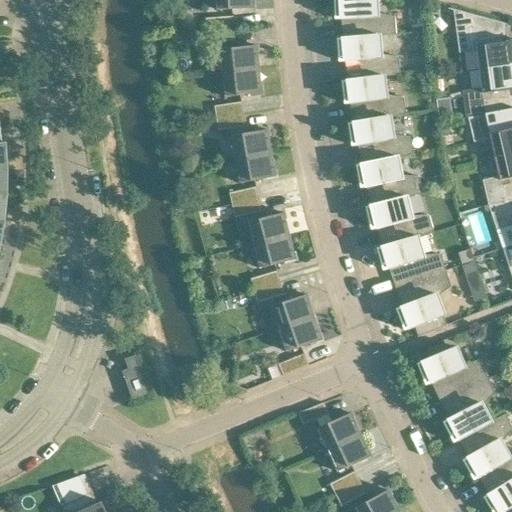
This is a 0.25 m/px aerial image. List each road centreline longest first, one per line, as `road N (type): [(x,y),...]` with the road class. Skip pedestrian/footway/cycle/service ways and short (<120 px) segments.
road 1 (residential): [(368,366),(311,162),(291,0)]
road 2 (unclassified): [(51,3),(88,259)]
road 3 (residential): [(140,453),(368,366)]
road 4 (residential): [(435,511),(368,366)]
road 5 (unclassified): [(63,407),(92,335),(88,259)]
road 6 (unclassified): [(88,259),(71,331),(41,394)]
